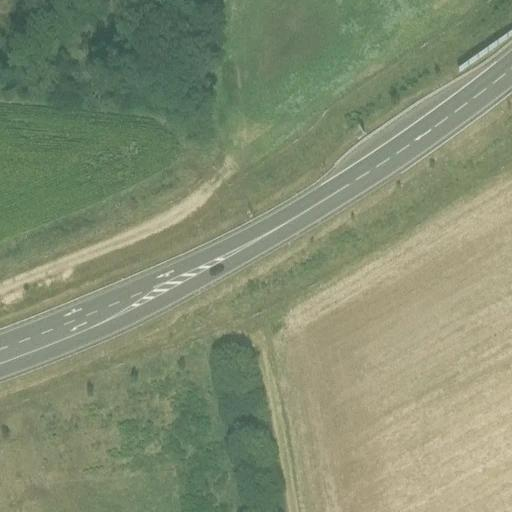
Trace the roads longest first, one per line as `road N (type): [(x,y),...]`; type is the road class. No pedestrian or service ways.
road 1 (primary): [(0,356),(252,246),(383,169),(511,77)]
road 2 (track): [(0,292),(178,214),(241,155),(465,0)]
